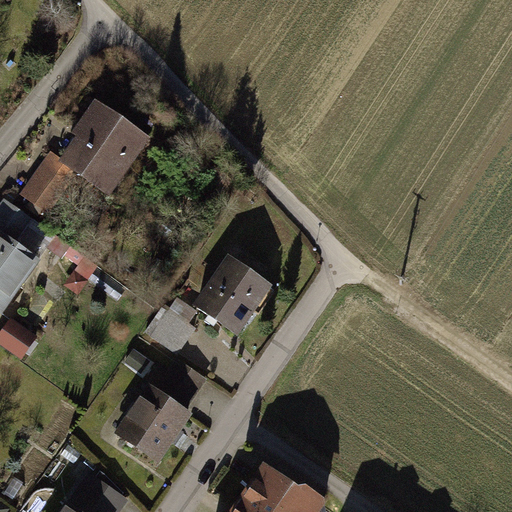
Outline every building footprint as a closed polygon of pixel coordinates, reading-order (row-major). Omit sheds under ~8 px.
[(9,0),(0,0),(0,13),(13,6),(9,0)] [(166,139),(111,103),(76,158),(59,146),(27,195),(57,214),(87,168),(129,196),(166,139)] [(59,235),(11,201),(0,216),(0,303),(18,316),(58,260),(47,252),(59,235)] [(289,290),(241,259),(209,308),(257,339),(289,290)] [(177,353),(203,315),(178,298),(152,335),(177,353)] [(15,318),(0,340),(0,341),(26,359),(41,336),(15,318)] [(214,382),(180,360),(127,438),(174,469),(210,415),(197,406),(214,382)] [(129,511),(137,502),(95,473),(81,492),(109,511),(129,511)] [(314,511),(317,508),(267,473),(239,511),(314,511)] [(92,511),(76,502),(69,511),(92,511)]
